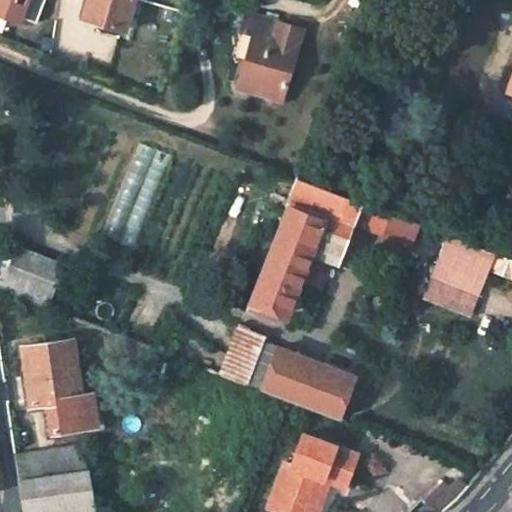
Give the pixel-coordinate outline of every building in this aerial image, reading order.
[(0,0),(0,15),(20,23),(23,17),(36,22),(44,0),(0,0)] [(94,0),(86,0),(82,17),(88,19),(94,0)] [(134,0),(94,0),(88,19),(126,30),(134,0)] [(303,29),(246,13),(241,30),(254,34),(239,88),(282,100),(303,29)] [(420,224),(297,177),(285,202),(289,204),(249,303),(269,311),(273,300),(291,307),(302,277),(320,284),(329,261),(338,264),(356,220),(412,242),(420,224)] [(449,235),(432,278),(424,298),(469,315),(477,295),(489,266),(495,252),(449,235)] [(0,289),(47,307),(64,265),(17,248),(10,265),(0,263),(0,289)] [(511,275),(511,259),(495,252),(489,266),(511,275)] [(262,341),(264,334),(238,325),(220,372),(246,382),(262,341)] [(71,340),(23,347),(32,403),(48,401),(53,430),(95,424),(90,394),(79,395),(71,340)] [(262,341),(246,382),(262,388),(277,347),(262,341)] [(334,376),(291,360),(294,353),(277,347),(262,388),(284,396),(337,417),(354,376),(337,369),(334,376)] [(337,369),(294,353),(291,360),(334,376),(337,369)] [(279,511),(312,511),(324,479),(332,482),(347,488),(348,486),(359,455),(307,435),(306,436),(295,465),(287,462),(286,461),(269,508),(279,511)] [(17,479),(88,469),(83,444),(14,454),(17,479)] [(96,511),(88,469),(17,479),(23,506),(23,511),(96,511)] [(320,511),(332,482),(324,479),(312,511),(320,511)]
